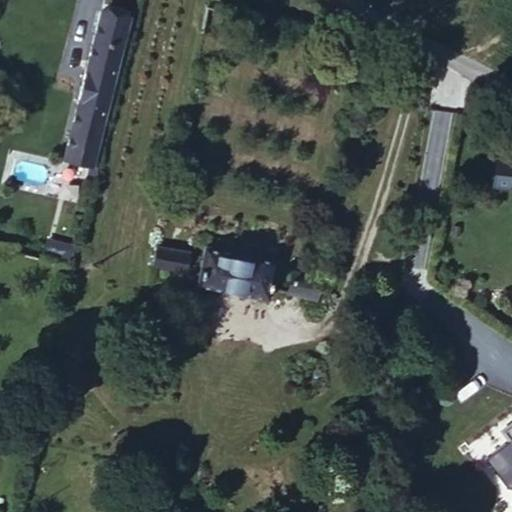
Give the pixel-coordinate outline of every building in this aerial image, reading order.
[(72,157),(103,164),(138,12),(106,5),(72,157)] [(482,122),(464,121),(462,147),(482,148),(482,122)] [(485,190),(511,192),(511,161),(487,160),(485,190)] [(251,253),(183,238),(174,275),(242,290),(251,253)] [(165,248),(137,242),(134,258),(161,264),(165,248)] [(56,260),(79,265),(82,250),(59,244),(56,260)] [(294,293),(298,275),(273,269),(269,287),(294,293)] [(511,427),(503,434),(511,446),(511,427)]
